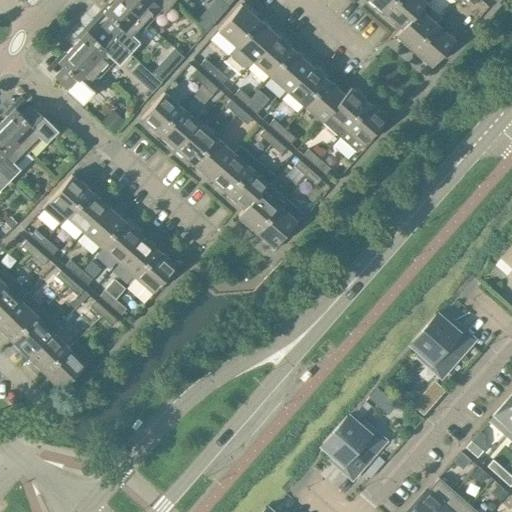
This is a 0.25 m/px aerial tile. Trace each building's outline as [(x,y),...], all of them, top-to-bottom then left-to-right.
[(147,23),(121,0),(114,0),(103,12),(112,20),(104,29),(128,51),(138,41),(134,38),(147,23)] [(121,0),(147,23),(160,9),(164,12),(173,2),(171,0),(121,0)] [(396,0),(370,0),(385,12),(396,0)] [(396,0),(385,12),(402,27),(402,28),(419,9),(420,9),(425,3),(426,2),(423,0),(396,0)] [(218,30),(235,45),(236,45),(258,19),(241,3),(218,30)] [(442,18),(425,3),(420,9),(419,9),(402,28),(402,27),(396,34),(413,50),(436,24),(442,18)] [(276,34),(258,19),(236,45),(235,45),(230,51),(231,57),(241,66),(248,66),(253,60),(276,34)] [(436,24),(413,50),(431,65),(454,39),(436,24)] [(72,46),(102,73),(115,59),(118,62),(128,51),(104,29),(95,39),(87,30),(72,46)] [(253,60),(270,75),(293,49),(276,34),(253,60)] [(102,73),(72,46),(58,62),(67,70),(58,80),(82,102),(92,91),(89,87),(102,73)] [(270,75),(287,90),(310,64),(293,49),(270,75)] [(200,64),(210,74),(216,67),(205,58),(200,64)] [(327,79),(310,64),(287,90),(304,105),(327,79)] [(216,67),(210,74),(222,83),(227,77),(216,67)] [(202,84),(207,78),(196,69),(191,74),(202,84)] [(218,88),(207,78),(202,84),(213,94),(218,88)] [(344,94),(327,79),(304,105),(322,121),(328,113),(344,94)] [(322,121),(338,136),(368,102),(350,86),(344,94),(328,113),(322,121)] [(245,103),(250,98),(239,88),(234,94),(245,103)] [(159,133),(182,107),(164,91),(141,117),(159,133)] [(261,107),(250,98),(245,103),(256,113),(261,107)] [(236,114),(241,108),(230,99),(225,105),(236,114)] [(338,136),(339,136),(356,151),(386,118),(368,102),(338,136)] [(15,108),(0,122),(0,123),(28,151),(42,137),(45,140),(56,130),(54,128),(59,122),(48,111),(42,117),(32,107),(23,116),(15,108)] [(159,133),(176,148),(199,122),(182,107),(159,133)] [(252,118),(241,108),(236,114),(246,124),(252,118)] [(279,133),(285,128),(274,118),(268,124),(279,133)] [(216,137),(199,122),(176,148),(193,163),(216,137)] [(0,170),(8,178),(18,168),(14,165),(28,151),(0,123),(0,170)] [(270,144),(275,138),(264,128),(259,134),(270,144)] [(295,137),(285,128),(279,133),(290,143),(295,137)] [(233,152),(216,137),(193,163),(210,178),(233,152)] [(286,148),(275,138),(270,144),(281,154),(286,148)] [(210,178),(227,193),(257,159),(240,144),(233,152),(210,178)] [(314,164),(319,158),(308,148),(303,154),(314,164)] [(330,167),(319,158),(314,164),(325,174),(330,167)] [(227,193),(244,208),(245,208),(261,189),(262,190),(268,182),(274,175),(257,159),(227,193)] [(294,165),(305,174),(310,168),(299,159),(294,165)] [(310,168),(305,174),(315,184),(321,178),(310,168)] [(66,215),(66,216),(89,190),(71,174),(42,208),(60,223),(66,215)] [(285,197),(268,182),(262,190),(261,189),(245,208),(244,208),(238,215),(256,231),(285,197)] [(66,216),(83,231),(106,205),(89,190),(66,216)] [(285,197),(256,231),(273,246),(303,212),(285,197)] [(83,231),(100,246),(123,220),(106,205),(83,231)] [(100,246),(118,261),(140,235),(123,220),(100,246)] [(30,235),(41,244),(46,238),(36,229),(30,235)] [(118,261),(135,276),(158,250),(140,235),(118,261)] [(46,238),(41,244),(52,254),(57,248),(46,238)] [(21,246),(32,255),(37,249),(26,239),(21,246)] [(37,249),(32,255),(43,265),(48,259),(37,249)] [(158,250),(135,276),(128,283),(146,299),(176,265),(158,250)] [(76,274),(81,268),(70,259),(65,265),(76,274)] [(0,285),(3,282),(11,276),(0,265),(0,285)] [(92,278),(81,268),(76,274),(86,284),(92,278)] [(66,285),(71,279),(61,270),(56,276),(66,285)] [(0,285),(0,318),(20,299),(27,292),(11,276),(3,282),(0,285)] [(82,289),(71,279),(66,285),(77,294),(82,289)] [(99,295),(110,304),(115,298),(104,289),(99,295)] [(43,308),(27,292),(20,299),(0,318),(0,328),(11,339),(36,315),(43,308)] [(115,298),(110,304),(121,314),(126,308),(115,298)] [(90,306),(100,315),(106,309),(95,299),(90,306)] [(11,339),(27,355),(52,331),(59,324),(43,308),(36,315),(11,339)] [(106,309),(100,315),(111,325),(117,319),(106,309)] [(435,313),(411,341),(426,355),(422,359),(440,374),(471,338),(460,328),(456,332),(435,313)] [(27,355),(44,371),(68,347),(52,331),(27,355)] [(75,339),(68,347),(44,371),(61,388),(92,356),(75,339)] [(511,392),(489,419),(506,434),(511,426),(511,392)] [(361,428),(346,415),(322,443),(343,461),(339,465),(351,475),(382,440),(365,424),(361,428)] [(482,450),(471,440),(465,446),(477,457),(482,450)] [(461,452),(453,461),(462,469),(470,460),(464,454),(461,452)] [(498,476),(504,469),(493,459),(487,466),(498,476)] [(478,466),(470,474),(480,483),(488,474),(483,470),(478,466)] [(511,483),(511,475),(504,469),(498,476),(510,486),(511,483)] [(435,511),(454,491),(438,477),(407,511),(435,511)] [(498,484),(491,492),(500,499),(507,491),(502,487),(498,484)] [(462,511),(469,504),(454,491),(435,511),(462,511)]
